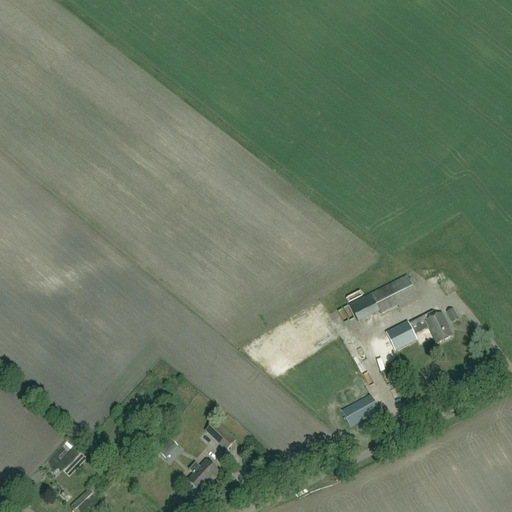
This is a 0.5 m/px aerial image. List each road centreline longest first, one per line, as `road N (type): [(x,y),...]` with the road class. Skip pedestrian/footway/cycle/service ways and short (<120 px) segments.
road 1 (unclassified): [(252,511),(511,387)]
road 2 (unknown): [(404,439),(363,347),(367,325),(388,310)]
